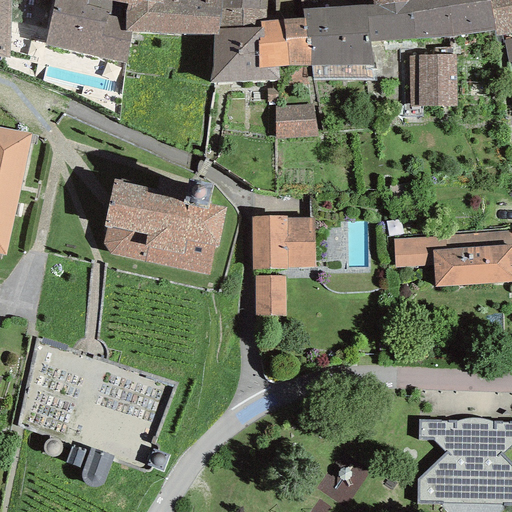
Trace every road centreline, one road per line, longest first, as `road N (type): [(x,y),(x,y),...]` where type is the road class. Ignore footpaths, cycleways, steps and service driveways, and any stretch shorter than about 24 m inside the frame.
road 1 (residential): [(0,79),(222,180),(247,212),(252,409)]
road 2 (residential): [(511,382),(352,377),(252,409)]
road 3 (residential): [(252,409),(198,453),(159,511)]
